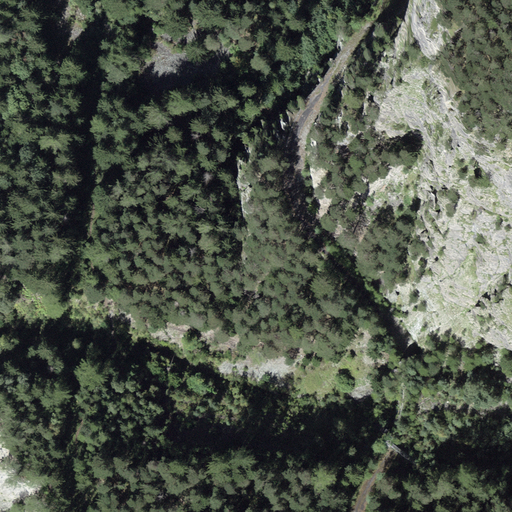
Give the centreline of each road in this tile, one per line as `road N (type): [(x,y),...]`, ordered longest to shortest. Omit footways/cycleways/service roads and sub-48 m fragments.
road 1 (track): [(361,35),(300,134),(292,180),(408,362),(408,429),(356,511)]
road 2 (primary): [(414,0),(435,119),(511,341)]
